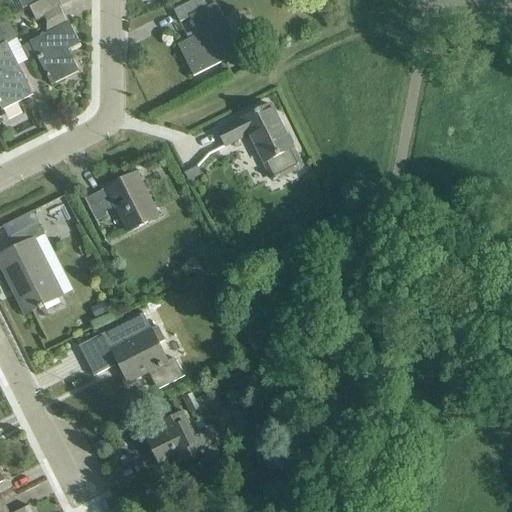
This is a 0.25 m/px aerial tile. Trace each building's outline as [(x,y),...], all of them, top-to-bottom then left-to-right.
[(58,0),(45,0),(41,3),(32,7),(38,20),(62,7),(58,0)] [(178,46),(195,77),(241,52),(239,48),(250,42),(233,11),(223,17),(215,3),(207,7),(203,0),(195,0),(174,11),(180,24),(190,19),(199,35),(178,46)] [(68,50),(80,44),(69,22),(67,23),(62,14),(48,22),(47,34),(31,43),(52,85),(79,71),(68,50)] [(0,22),(0,105),(2,111),(33,96),(13,56),(7,44),(17,39),(7,19),(0,22)] [(251,134),(266,164),(275,183),(302,169),(270,106),(219,133),(226,147),(251,134)] [(107,216),(105,211),(114,207),(127,232),(159,217),(137,173),(85,199),(96,222),(107,216)] [(0,257),(0,262),(4,271),(9,280),(12,287),(18,285),(30,308),(32,312),(39,309),(40,311),(44,309),(43,307),(62,297),(34,240),(45,235),(39,223),(10,237),(16,249),(14,250),(9,253),(6,255),(0,257)] [(143,314),(79,347),(95,377),(119,365),(128,382),(150,371),(158,388),(157,388),(158,389),(185,375),(185,374),(183,375),(174,357),(168,361),(160,345),(166,341),(159,326),(151,330),(143,314)] [(201,453),(206,463),(221,456),(208,430),(194,437),(183,414),(161,425),(166,433),(148,441),(159,463),(176,455),(181,462),(201,453)]
